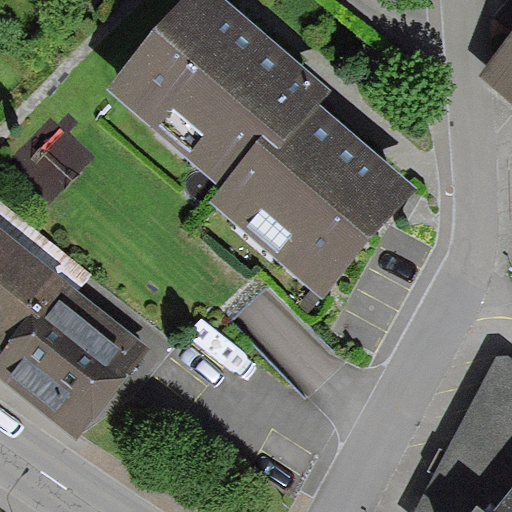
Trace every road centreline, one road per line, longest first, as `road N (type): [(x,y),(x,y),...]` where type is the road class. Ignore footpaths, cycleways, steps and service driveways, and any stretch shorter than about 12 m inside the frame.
road 1 (residential): [(341,511),(469,233),(463,0)]
road 2 (primary): [(100,511),(0,444)]
